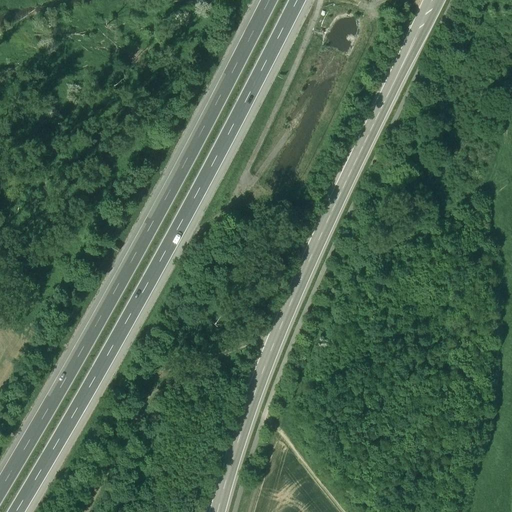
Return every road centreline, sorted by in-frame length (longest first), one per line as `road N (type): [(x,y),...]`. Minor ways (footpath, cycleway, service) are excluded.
road 1 (motorway): [(18,511),(293,0)]
road 2 (motorway): [(268,0),(0,490)]
road 3 (unclassified): [(218,511),(279,329),(436,0)]
road 4 (track): [(249,511),(273,422),(343,280),(477,192),(511,102)]
road 5 (track): [(82,511),(145,404),(189,371),(279,329)]
road 6 (track): [(342,511),(273,422),(248,413)]
